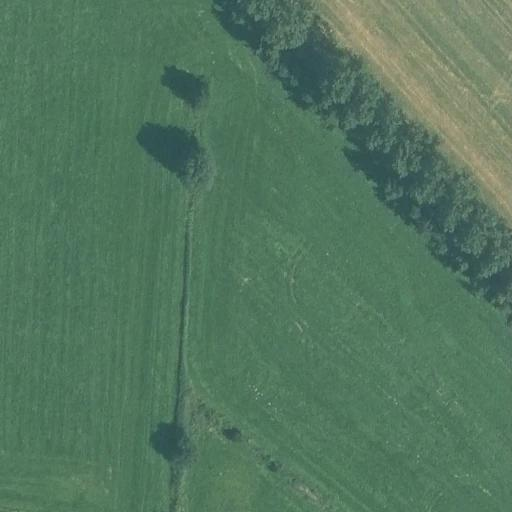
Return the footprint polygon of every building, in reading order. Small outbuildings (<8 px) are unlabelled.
[(380,9),(377,35),(391,36),(392,21),(395,21),(396,11),(380,9)] [(390,45),(388,60),(413,63),(413,61),(417,23),(395,21),(392,21),(391,36),(390,44),(390,45)] [(417,23),(413,61),(437,64),(441,26),(417,23)] [(441,26),(437,64),(461,67),(465,29),(441,26)] [(465,29),(461,67),(484,70),(489,32),(465,29)] [(484,70),(484,71),(509,74),(511,50),(511,48),(511,34),(489,32),(484,70)]
